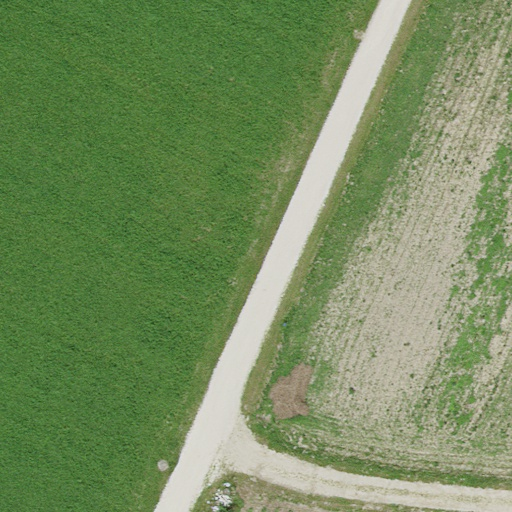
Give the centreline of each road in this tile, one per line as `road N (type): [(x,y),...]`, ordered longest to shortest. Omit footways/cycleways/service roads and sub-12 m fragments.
road 1 (track): [(395,0),(168,511)]
road 2 (track): [(187,471),(511,505)]
